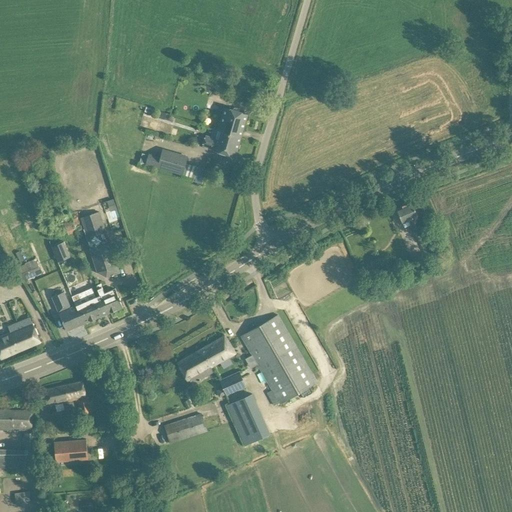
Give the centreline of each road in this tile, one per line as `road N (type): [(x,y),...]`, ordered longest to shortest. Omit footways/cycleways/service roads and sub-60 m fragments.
road 1 (tertiary): [(0,382),(167,310),(272,245)]
road 2 (tertiary): [(272,245),(371,191),(511,136)]
road 3 (unclassified): [(272,245),(256,216),(255,173),(307,0)]
